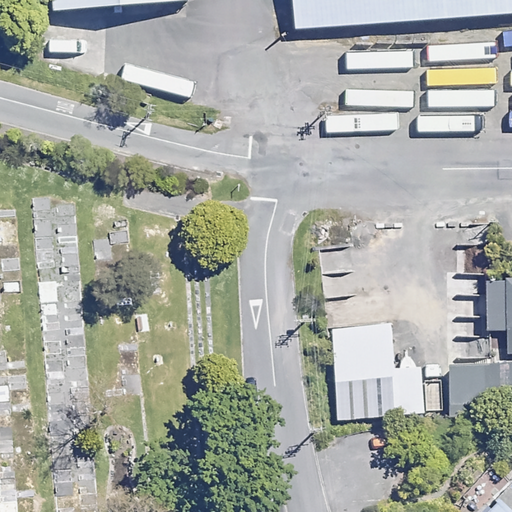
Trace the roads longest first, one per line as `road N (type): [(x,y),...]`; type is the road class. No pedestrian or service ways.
road 1 (residential): [(511,166),(259,162),(280,511)]
road 2 (unknown): [(259,162),(242,0)]
